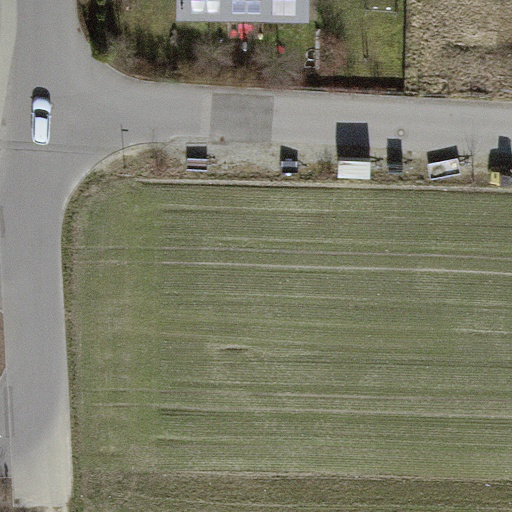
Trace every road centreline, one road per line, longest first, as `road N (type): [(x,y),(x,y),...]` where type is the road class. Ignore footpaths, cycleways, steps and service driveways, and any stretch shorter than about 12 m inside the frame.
road 1 (residential): [(511,138),(41,120)]
road 2 (residential): [(41,120),(62,511)]
road 3 (residential): [(37,0),(41,120)]
